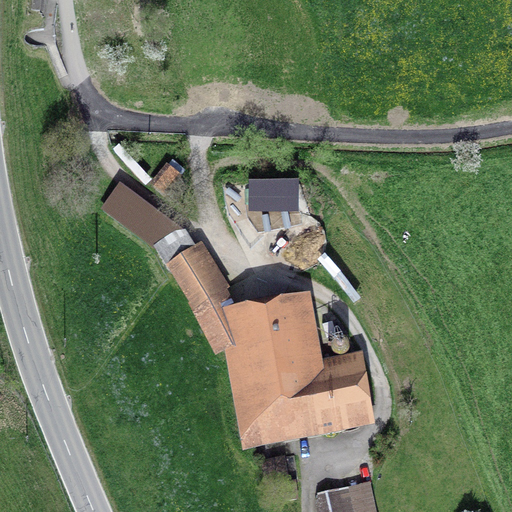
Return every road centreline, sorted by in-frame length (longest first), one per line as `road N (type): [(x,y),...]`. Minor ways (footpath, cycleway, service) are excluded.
road 1 (unclassified): [(511,127),(409,142),(317,139),(115,113),(84,78),(72,0)]
road 2 (secondary): [(0,238),(42,384),(96,511)]
